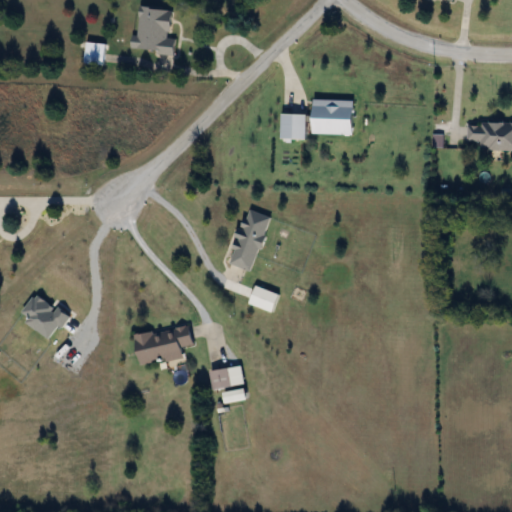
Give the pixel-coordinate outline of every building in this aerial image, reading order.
[(135,49),(176,55),(179,38),(173,37),(177,11),(142,5),(135,49)] [(108,43),(89,42),(87,65),(107,66),(108,43)] [(356,135),(357,100),(316,99),(316,135),(356,135)] [(309,140),(309,114),(284,114),(284,140),(309,140)] [(482,150),(511,150),(511,123),(469,123),(469,142),(482,142),(482,150)] [(137,335),(141,366),(186,359),(185,348),(196,346),(193,327),(137,335)] [(235,387),(231,369),(213,373),(217,391),(235,387)]
